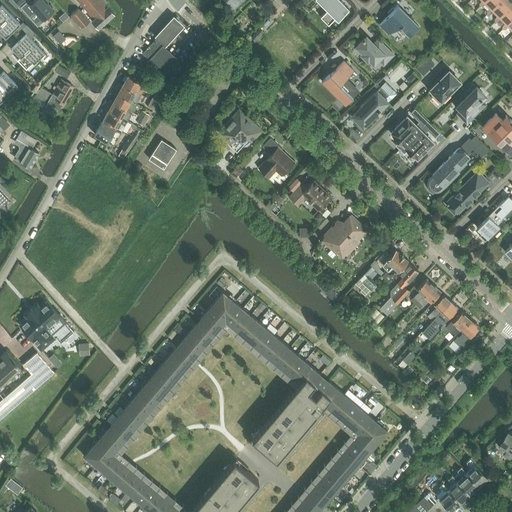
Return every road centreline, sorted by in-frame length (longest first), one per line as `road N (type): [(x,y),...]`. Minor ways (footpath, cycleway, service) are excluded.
road 1 (tertiary): [(511,314),(175,0)]
road 2 (residential): [(0,278),(146,17),(164,0)]
road 3 (residential): [(357,511),(511,327)]
